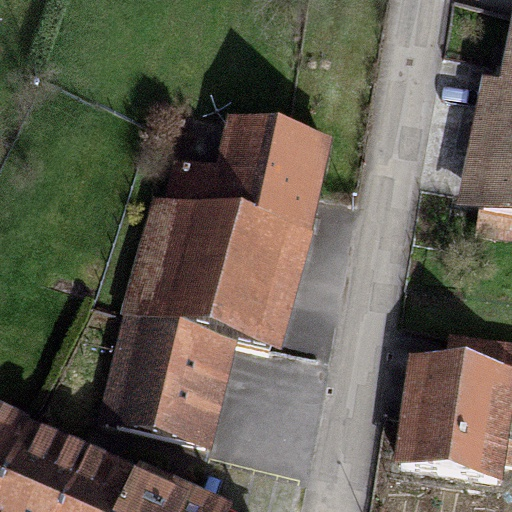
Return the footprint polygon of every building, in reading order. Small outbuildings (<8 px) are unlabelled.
[(511,40),(498,107),(484,104),(459,225),(511,235),(511,40)] [(321,166),(228,142),(216,189),(169,177),(128,330),(234,359),(267,367),(321,166)] [(209,460),(234,359),(128,330),(100,431),(209,460)] [(504,394),(412,382),(399,481),(492,492),(504,394)] [(0,489),(18,449),(0,441),(0,489)] [(0,511),(135,511),(138,505),(18,449),(0,489),(0,511)]
